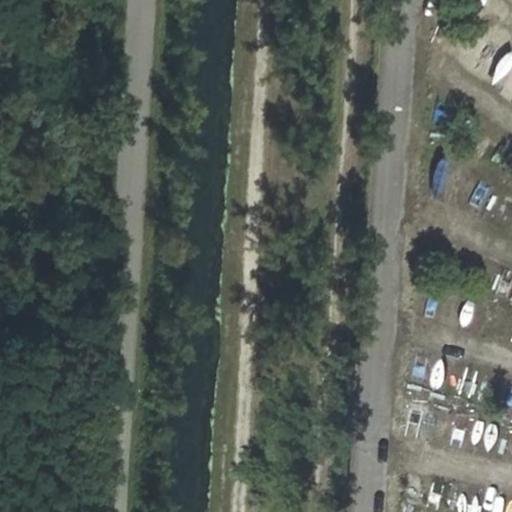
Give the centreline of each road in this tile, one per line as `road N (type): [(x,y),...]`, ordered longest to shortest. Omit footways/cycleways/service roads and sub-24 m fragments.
road 1 (track): [(315,511),(351,0)]
road 2 (track): [(271,0),(243,511)]
road 3 (tertiary): [(149,0),(122,511)]
